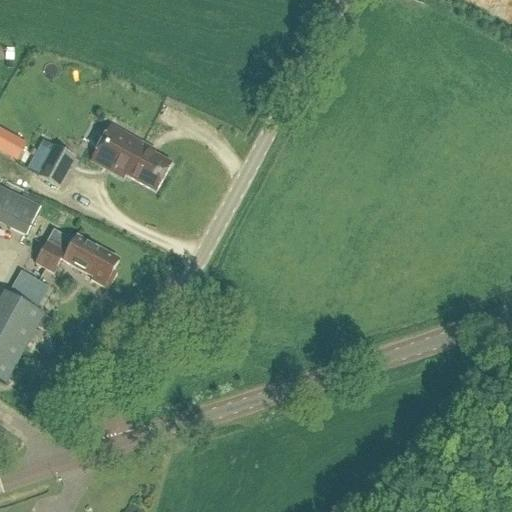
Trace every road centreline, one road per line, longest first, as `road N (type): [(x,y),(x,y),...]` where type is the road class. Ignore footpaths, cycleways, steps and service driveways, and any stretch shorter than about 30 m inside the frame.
road 1 (unclassified): [(345,0),(168,312),(105,400),(117,446)]
road 2 (tertiary): [(117,446),(511,317)]
road 3 (tertiary): [(0,483),(117,446)]
